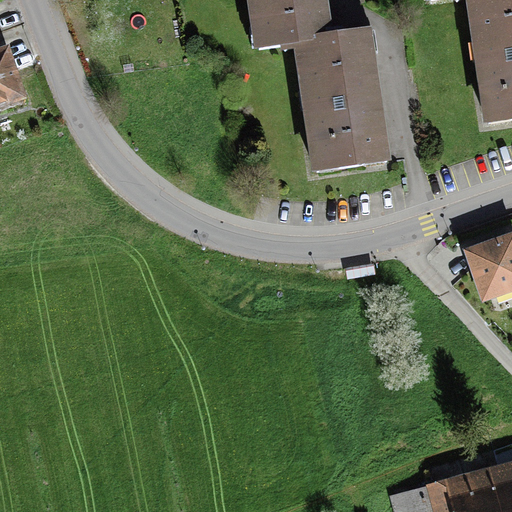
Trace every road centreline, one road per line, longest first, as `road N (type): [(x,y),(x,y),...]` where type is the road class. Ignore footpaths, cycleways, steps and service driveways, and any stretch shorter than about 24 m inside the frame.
road 1 (residential): [(36,0),(82,122),(127,181),(182,219),(239,240),(329,250),(399,236)]
road 2 (residential): [(399,236),(511,359)]
